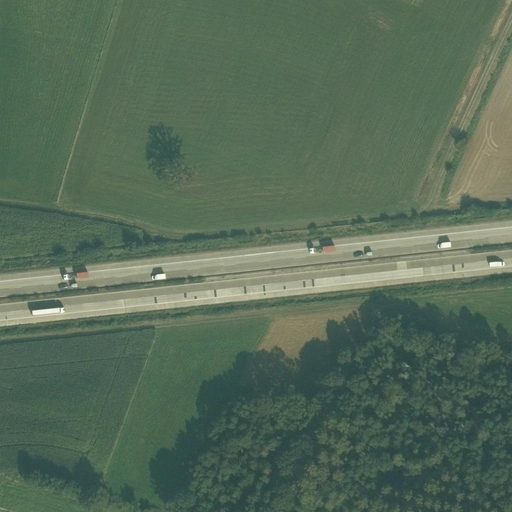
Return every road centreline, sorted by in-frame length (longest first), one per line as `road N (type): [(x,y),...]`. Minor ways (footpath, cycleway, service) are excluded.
road 1 (track): [(511,23),(425,210),(181,239),(0,205)]
road 2 (motorway): [(511,235),(0,289)]
road 3 (motorway): [(0,313),(511,259)]
road 4 (track): [(379,306),(0,343)]
